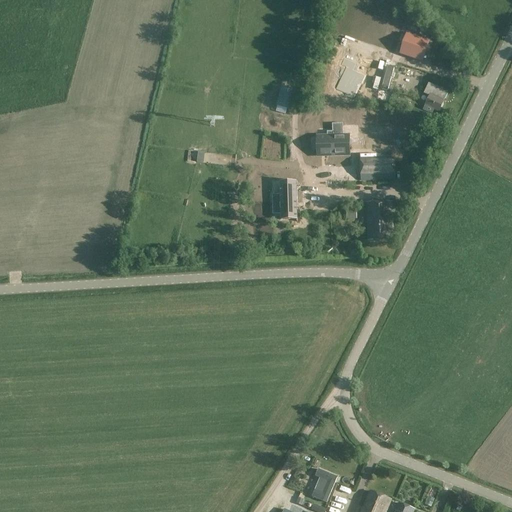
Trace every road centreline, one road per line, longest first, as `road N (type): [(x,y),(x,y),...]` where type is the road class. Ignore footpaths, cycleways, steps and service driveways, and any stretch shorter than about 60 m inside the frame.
road 1 (unclassified): [(0,292),(373,274),(392,280)]
road 2 (unclassified): [(511,502),(358,437),(343,396),(392,280)]
road 3 (unclassified): [(392,280),(511,37)]
